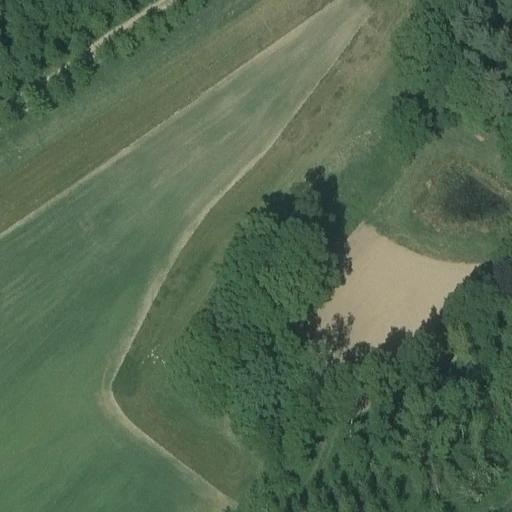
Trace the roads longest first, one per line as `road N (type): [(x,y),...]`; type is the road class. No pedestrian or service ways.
road 1 (track): [(511,336),(429,332),(399,341),(342,410),(327,465),(291,511)]
road 2 (track): [(0,115),(170,0)]
